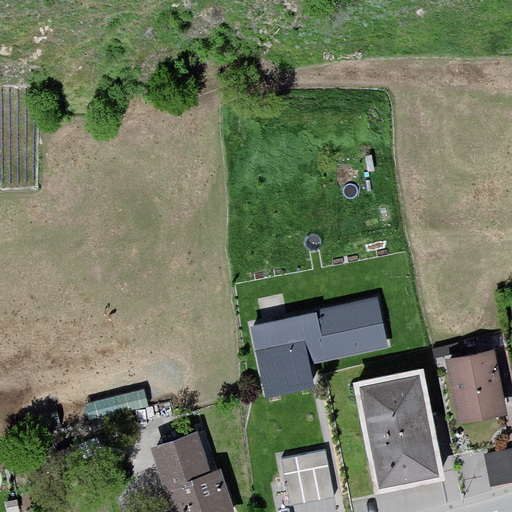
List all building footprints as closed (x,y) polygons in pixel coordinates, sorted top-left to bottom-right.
[(378,296),(251,324),(266,397),(314,384),(310,362),(389,344),(378,296)] [(495,346),(445,356),(458,421),(507,412),(495,346)] [(424,364),(353,379),(374,490),(442,477),(445,476),(424,364)] [(170,511),(235,511),(221,466),(211,469),(199,428),(150,443),(170,511)] [(511,446),(484,453),(490,486),(511,480),(511,446)] [(325,449),(281,458),(290,505),(334,496),(325,449)]
